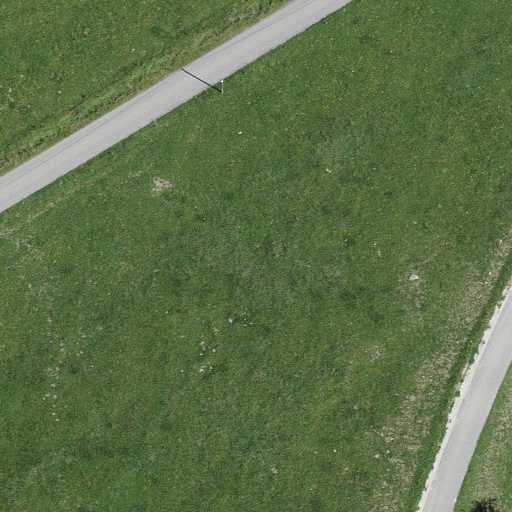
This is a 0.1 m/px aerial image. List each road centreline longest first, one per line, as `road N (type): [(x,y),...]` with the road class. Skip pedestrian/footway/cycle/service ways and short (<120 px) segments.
road 1 (unclassified): [(332,0),(0,199)]
road 2 (unclassified): [(511,322),(436,511)]
